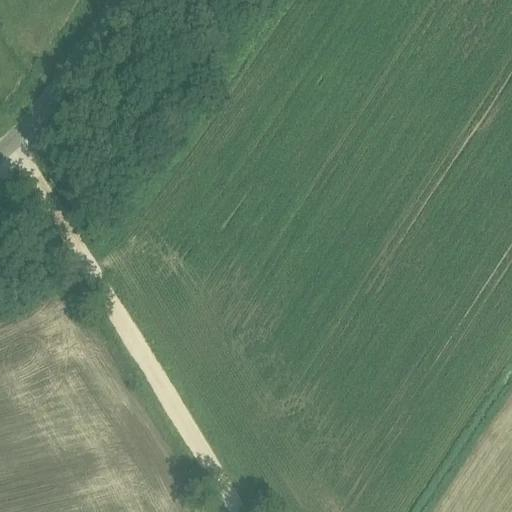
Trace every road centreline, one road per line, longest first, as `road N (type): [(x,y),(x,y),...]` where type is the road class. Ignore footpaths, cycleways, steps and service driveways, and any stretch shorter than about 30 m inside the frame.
road 1 (track): [(237,511),(11,150)]
road 2 (unclassified): [(0,159),(115,0)]
